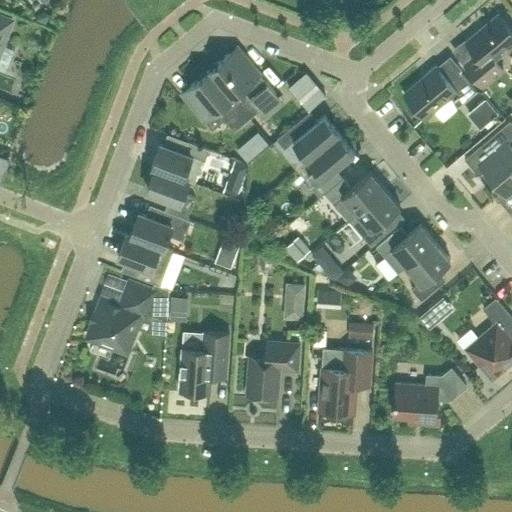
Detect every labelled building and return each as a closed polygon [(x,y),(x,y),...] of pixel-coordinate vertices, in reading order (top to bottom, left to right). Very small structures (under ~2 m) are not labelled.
[(357,9),(337,8),(336,28),(355,29),(357,9)] [(511,45),(511,28),(498,12),(466,40),(476,52),(464,63),(482,84),(503,67),(494,57),(505,48),(506,50),(511,45)] [(0,49),(12,18),(0,13),(0,49)] [(237,45),(209,68),(249,116),(259,108),(266,116),(284,101),(237,45)] [(448,78),(437,64),(403,92),(424,116),(449,95),(457,104),(476,89),(459,69),(448,78)] [(249,116),(209,68),(181,91),(212,128),(225,117),(234,129),(249,116)] [(305,69),(287,85),(307,108),(325,92),(305,69)] [(484,96),(466,111),(479,126),(497,111),(484,96)] [(293,139),(309,157),(339,131),(324,113),(302,131),(295,122),(276,137),(284,147),(293,139)] [(492,179),(511,162),(511,145),(507,140),(511,135),(511,120),(510,118),(464,156),(468,160),(478,173),(484,168),(492,179)] [(319,195),(324,191),(341,177),(333,167),(354,150),(339,131),(309,157),(317,167),(307,175),(313,182),(311,185),(319,195)] [(151,164),(189,178),(184,175),(192,154),(205,159),(209,147),(187,139),(183,150),(160,142),(151,164)] [(253,140),(240,146),(246,160),(259,155),(253,140)] [(511,162),(492,179),(501,189),(496,193),(509,210),(511,207),(511,162)] [(165,208),(167,208),(187,216),(195,196),(184,192),(189,178),(151,164),(151,165),(155,166),(147,188),(169,196),(165,208)] [(341,208),(348,217),(385,186),(371,169),(351,186),(343,175),(341,177),(324,191),(340,209),(341,208)] [(385,186),(348,217),(370,244),(389,228),(381,219),(400,204),(385,186)] [(187,216),(167,208),(163,219),(138,210),(130,232),(126,231),(164,245),(168,233),(183,238),(191,218),(187,216)] [(376,244),(383,253),(397,270),(406,263),(435,239),(420,222),(402,237),(394,228),(376,244)] [(126,231),(118,254),(142,263),(138,274),(160,283),(173,249),(164,245),(126,231)] [(290,245),(299,261),(315,252),(305,235),(290,245)] [(435,239),(406,263),(419,279),(411,286),(421,298),(445,278),(442,273),(438,268),(450,258),(435,239)] [(155,287),(129,277),(120,302),(102,295),(89,332),(90,335),(126,349),(140,311),(145,313),(155,287)] [(170,293),(170,305),(185,306),(186,294),(170,293)] [(511,335),(511,315),(495,296),(483,306),(495,321),(466,346),(491,377),(511,359),(511,338),(511,337),(511,335)] [(431,302),(417,314),(427,326),(441,314),(431,302)] [(320,340),(333,340),(333,324),(320,324),(320,340)] [(229,331),(203,329),(202,346),(182,345),(179,387),(210,389),(211,373),(226,374),(229,331)] [(299,340),(267,338),(266,355),(249,354),(247,392),(277,394),(279,367),(297,368),(299,340)] [(372,349),(323,345),(321,376),(323,378),(321,409),(352,411),(355,377),(370,378),(372,349)] [(466,384),(451,366),(442,373),(427,372),(426,383),(396,381),(393,412),(421,414),(421,420),(439,421),(440,404),(436,404),(437,396),(450,397),(466,384)]
